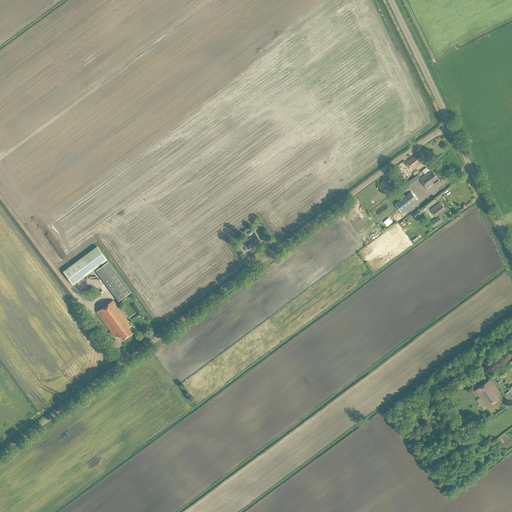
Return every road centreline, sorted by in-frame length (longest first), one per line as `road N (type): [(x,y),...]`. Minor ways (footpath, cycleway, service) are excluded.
road 1 (unclassified): [(0,451),(448,120)]
road 2 (unclassified): [(511,252),(448,120)]
road 3 (unclassified): [(448,120),(391,0)]
